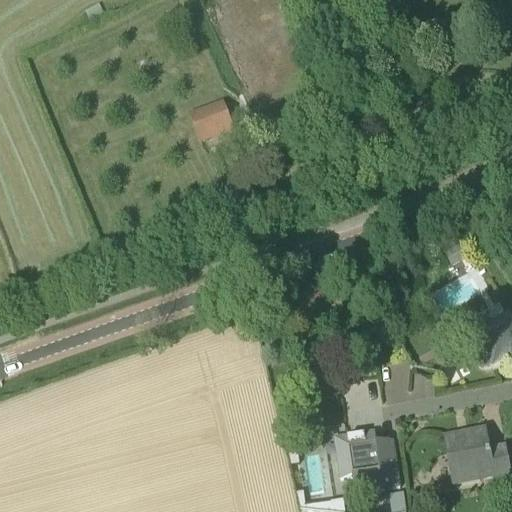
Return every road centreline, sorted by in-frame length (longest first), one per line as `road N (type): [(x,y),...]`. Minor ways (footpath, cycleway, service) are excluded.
road 1 (tertiary): [(0,368),(370,235),(511,170)]
road 2 (residential): [(386,411),(511,387)]
